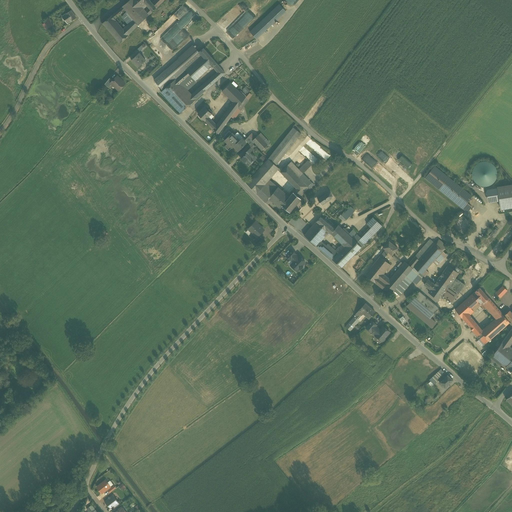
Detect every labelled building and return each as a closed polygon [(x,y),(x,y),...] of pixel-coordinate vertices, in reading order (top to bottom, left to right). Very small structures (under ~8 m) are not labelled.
[(135,0),(129,0),(122,6),(133,19),(138,25),(152,12),(149,8),(145,12),(143,9),(135,0)] [(152,3),(149,0),(135,0),(143,9),(147,5),(149,8),(152,12),(156,8),(152,3)] [(185,3),(157,31),(148,39),(160,39),(191,9),(185,3)] [(279,5),(269,14),(276,21),(285,12),(279,5)] [(133,19),(122,6),(111,16),(116,21),(122,17),(128,25),(133,19)] [(191,9),(160,39),(167,44),(188,23),(195,13),(191,9)] [(71,10),(62,17),(67,24),(76,18),(71,10)] [(269,14),(265,18),(271,25),(276,21),(269,14)] [(116,21),(111,16),(102,23),(119,44),(123,41),(128,35),(123,29),(116,21)] [(265,18),(249,32),(256,39),(271,25),(265,18)] [(128,25),(123,29),(128,35),(138,25),(133,19),(128,25)] [(193,46),(178,58),(178,59),(187,69),(202,56),(198,52),(193,46)] [(217,64),(203,48),(198,52),(202,56),(211,66),(213,67),(217,64)] [(139,53),(131,60),(138,68),(146,60),(139,53)] [(187,69),(185,70),(190,76),(194,80),(195,81),(211,66),(202,56),(187,69)] [(178,59),(154,80),(163,90),(176,78),(185,70),(187,69),(178,59)] [(221,69),(191,95),(196,99),(225,73),(221,69)] [(185,70),(176,78),(186,89),(195,81),(194,80),(192,82),(188,78),(190,76),(185,70)] [(117,76),(112,81),(110,83),(111,84),(119,91),(125,84),(117,76)] [(163,90),(161,92),(180,113),(196,99),(191,95),(186,89),(176,78),(163,90)] [(233,103),(218,123),(223,127),(228,120),(241,104),(245,98),(230,83),(222,92),(233,103)] [(231,123),(244,107),(241,104),(228,120),(231,123)] [(204,107),(202,109),(203,109),(198,114),(204,121),(205,120),(208,117),(211,114),(212,112),(209,109),(207,110),(204,107)] [(216,125),(208,117),(205,120),(213,129),(218,134),(223,127),(218,123),(216,125)] [(293,127),(268,159),(269,160),(276,165),(301,134),(293,127)] [(232,133),(224,140),(227,144),(224,147),(228,151),(232,148),(233,147),(239,141),(234,135),(232,133)] [(268,144),(258,135),(256,137),(253,140),(252,141),(262,150),(268,144)] [(249,136),(245,140),(249,144),(251,142),(252,141),(253,140),(249,136)] [(241,138),(239,141),(233,147),(238,151),(246,143),(241,138)] [(251,155),(248,153),(252,150),(250,148),(248,149),(246,151),(247,152),(245,155),(241,159),(245,162),(246,161),(249,165),(255,158),(252,154),(251,155)] [(412,167),(414,164),(399,155),(397,159),(412,167)] [(268,159),(247,183),(248,185),(269,160),(268,159)] [(269,160),(248,185),(256,193),(269,180),(279,168),(276,165),(269,160)] [(308,161),(299,170),(302,174),(312,165),(308,161)] [(473,181),(476,184),(479,186),(482,187),(486,187),(489,186),(492,184),(495,181),(496,178),(497,174),(497,171),(495,168),(493,165),(490,163),(486,162),(483,161),(479,162),(476,164),(474,167),(472,170),(472,174),(472,177),(473,181)] [(299,170),(291,162),(287,166),(305,184),(307,186),(308,187),(311,183),(302,174),(299,170)] [(305,184),(287,166),(281,172),(296,188),(293,192),(297,195),(307,186),(305,184)] [(425,179),(439,189),(462,208),(472,197),(435,167),(425,179)] [(269,180),(256,193),(256,194),(256,193),(259,196),(260,197),(265,203),(269,199),(278,187),(269,180)] [(511,185),(497,188),(500,209),(511,207),(511,185)] [(307,186),(297,195),(299,197),(308,188),(308,187),(307,186)] [(288,196),(278,187),(269,199),(271,201),(280,209),(282,206),(286,202),(284,201),(288,196)] [(286,202),(282,206),(290,212),(301,199),(297,195),(293,192),(286,202)] [(327,193),(317,199),(319,202),(322,205),(331,199),(332,196),(330,193),(327,193)] [(351,207),(342,216),(346,220),(355,211),(351,207)] [(335,230),(320,217),(316,221),(328,232),(331,234),(335,230)] [(373,218),(366,224),(370,227),(375,233),(382,226),(373,218)] [(328,232),(316,221),(304,236),(316,246),(320,241),(328,232)] [(264,230),(255,222),(248,229),(256,237),(257,237),(258,236),(264,230)] [(335,230),(331,234),(332,235),(334,236),(341,228),(340,227),(338,226),(335,230)] [(370,227),(360,237),(357,234),(353,239),(361,247),(375,233),(370,227)] [(343,244),(339,247),(335,250),(338,252),(332,259),(341,268),(361,247),(353,239),(348,235),(344,231),(341,228),(334,236),(343,244)] [(357,234),(352,230),(350,232),(348,235),(353,239),(357,234)] [(258,236),(257,237),(256,237),(253,241),(256,244),(262,239),(258,236)] [(430,239),(414,257),(419,261),(435,243),(430,239)] [(447,247),(441,241),(438,239),(435,243),(443,251),(447,247)] [(397,248),(389,241),(383,248),(385,250),(380,257),(383,259),(388,252),(391,255),(397,248)] [(419,261),(413,267),(421,275),(422,274),(426,270),(435,259),(443,251),(435,243),(419,261)] [(335,250),(328,244),(326,246),(325,247),(323,245),(319,249),(332,259),(338,252),(335,250)] [(292,250),(286,256),(290,260),(295,254),(296,254),(292,250)] [(443,251),(435,259),(439,262),(446,255),(443,251)] [(300,259),(295,254),(290,260),(293,263),(290,266),(296,270),(298,268),(299,269),(301,269),(302,267),(302,266),(305,262),(301,258),(300,259)] [(383,259),(380,257),(365,275),(379,286),(386,278),(382,275),(390,265),(383,259)] [(414,257),(408,264),(413,268),(413,267),(419,261),(414,257)] [(399,268),(385,284),(393,291),(394,290),(407,275),(413,268),(408,264),(405,262),(403,264),(399,268)] [(458,274),(447,266),(442,273),(453,281),(458,274)] [(421,275),(413,267),(413,268),(407,275),(412,279),(413,280),(416,283),(419,281),(424,276),(422,274),(421,275)] [(442,273),(434,284),(434,285),(432,288),(440,294),(446,298),(452,288),(449,286),(453,281),(442,273)] [(407,275),(394,290),(399,295),(412,279),(407,275)] [(428,280),(424,285),(430,290),(431,290),(432,288),(434,285),(434,284),(428,280)] [(458,280),(456,283),(453,281),(449,286),(452,288),(446,298),(452,303),(464,285),(458,280)] [(393,291),(385,284),(382,289),(390,295),(393,291)] [(496,293),(501,297),(508,290),(503,285),(496,293)] [(440,294),(432,288),(431,290),(430,290),(428,292),(429,293),(437,299),(440,294)] [(497,308),(479,288),(473,293),(482,303),(491,314),(497,308)] [(470,328),(476,323),(469,315),(482,303),(473,293),(455,309),(470,328)] [(416,295),(410,302),(430,319),(436,312),(429,305),(431,302),(422,294),(419,297),(416,295)] [(375,312),(365,303),(359,310),(363,314),(358,319),(360,321),(365,316),(369,319),(375,312)] [(501,313),(497,308),(491,314),(495,318),(501,313)] [(359,310),(354,316),(358,319),(363,314),(359,310)] [(504,316),(501,313),(495,318),(482,330),(478,326),(473,331),(484,345),(509,323),(504,316)] [(354,316),(340,333),(345,337),(360,321),(358,319),(354,316)] [(371,321),(366,328),(371,332),(371,331),(375,326),(376,325),(371,321)] [(470,328),(473,331),(478,326),(476,323),(470,328)] [(381,329),(380,330),(375,326),(371,331),(375,335),(375,336),(382,341),(383,341),(384,339),(384,338),(390,332),(383,326),(381,328),(381,329)] [(511,328),(502,342),(508,347),(511,340),(511,328)] [(501,364),(508,370),(511,364),(511,350),(508,347),(502,342),(492,356),(501,364)] [(501,364),(492,356),(489,360),(498,368),(501,364)] [(438,381),(445,373),(441,369),(429,381),(433,385),(438,381)] [(453,380),(445,373),(438,381),(445,388),(453,380)] [(97,487),(101,493),(109,487),(105,481),(97,487)] [(104,502),(109,508),(114,505),(118,502),(114,497),(111,499),(110,498),(109,498),(109,499),(104,502)]
